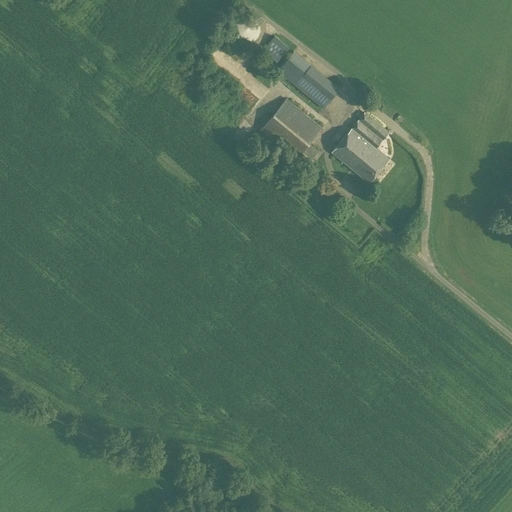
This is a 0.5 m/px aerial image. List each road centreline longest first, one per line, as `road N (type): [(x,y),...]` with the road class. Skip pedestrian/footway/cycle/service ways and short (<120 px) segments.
road 1 (track): [(239,0),(344,79),(348,105),(325,159),(347,201),(425,261)]
road 2 (unclassified): [(511,335),(425,261),(423,151),(344,79)]
